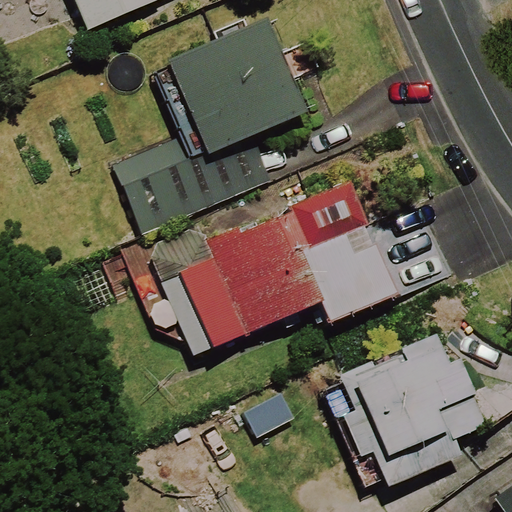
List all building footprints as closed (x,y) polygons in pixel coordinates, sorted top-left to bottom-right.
[(65,0),(82,37),(164,0),(65,0)] [(107,169),(135,237),(270,182),(253,140),(294,123),(259,38),(155,81),(179,139),(107,169)] [(197,229),(133,253),(149,297),(168,290),(194,357),(313,311),(320,329),(390,302),(371,253),(352,260),(344,240),(368,231),(352,189),(203,246),(197,229)] [(479,432),(444,343),(327,388),(355,458),(364,455),(378,493),(452,464),(445,445),(479,432)] [(511,511),(511,489),(484,511),(511,511)]
